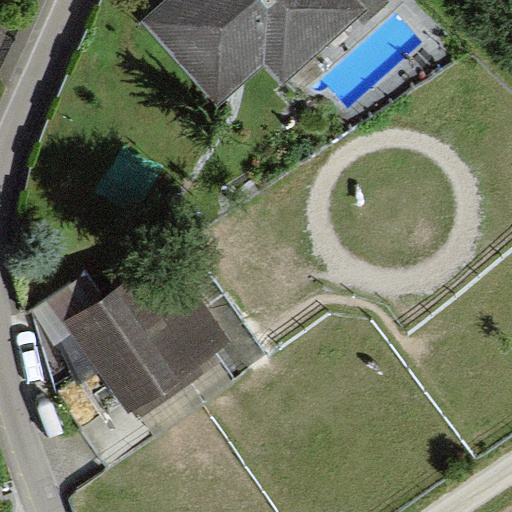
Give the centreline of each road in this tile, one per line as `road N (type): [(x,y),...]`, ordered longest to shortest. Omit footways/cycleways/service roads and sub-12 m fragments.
road 1 (residential): [(69,0),(0,185)]
road 2 (residential): [(0,344),(45,511)]
